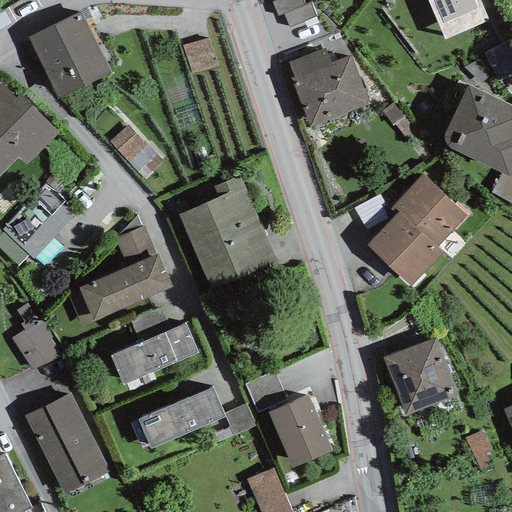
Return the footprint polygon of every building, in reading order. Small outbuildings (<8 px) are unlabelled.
[(303,0),(276,0),(272,2),(278,16),(283,14),(305,5),(303,0)] [(479,0),(427,0),(444,39),(488,21),(479,0)] [(310,2),(305,5),(283,14),(289,28),(316,16),(310,2)] [(81,11),(27,37),(57,99),(111,73),(81,11)] [(209,38),(182,46),(191,74),(218,66),(209,38)] [(511,38),(484,53),(499,81),(511,73),(511,38)] [(325,48),(288,62),(294,77),(290,78),(309,126),(369,104),(350,55),(331,63),(325,48)] [(16,98),(0,83),(0,175),(18,156),(28,165),(59,133),(19,94),(16,98)] [(511,106),(467,85),(444,134),(444,138),(445,143),(447,147),(451,149),(502,174),(508,177),(511,171),(511,169),(511,106)] [(417,129),(396,101),(382,111),(393,125),(395,123),(405,138),(417,129)] [(163,160),(127,124),(108,143),(144,179),(163,160)] [(511,171),(508,177),(502,174),(490,193),(511,204),(511,171)] [(467,216),(422,174),(389,208),(396,215),(399,211),(437,247),(467,216)] [(219,198),(178,215),(211,290),(276,262),(238,176),(214,187),(219,198)] [(69,243),(54,226),(70,213),(49,188),(11,219),(46,261),(69,243)] [(391,216),(379,194),(354,209),(366,230),(391,216)] [(442,252),(437,247),(399,211),(396,215),(366,245),(409,287),(442,252)] [(115,239),(126,267),(156,254),(144,226),(115,239)] [(172,288),(158,254),(156,254),(126,267),(67,293),(82,327),(172,288)] [(37,320),(27,304),(17,310),(24,322),(20,324),(23,329),(11,337),(33,371),(60,354),(50,339),(53,337),(41,318),(37,320)] [(140,343),(170,330),(161,308),(130,321),(140,343)] [(110,356),(122,385),(198,353),(185,324),(170,330),(140,343),(110,356)] [(436,338),(383,358),(405,417),(458,396),(436,338)] [(274,372),(244,384),(257,413),(286,400),(274,372)] [(224,414),(212,388),(138,419),(150,448),(225,417),(224,414)] [(70,393),(24,416),(63,495),(109,472),(70,393)] [(308,395),(267,413),(292,469),(333,451),(308,395)] [(511,404),(503,409),(511,431),(511,404)] [(246,405),(224,414),(225,417),(233,435),(255,426),(246,405)] [(481,431),(465,438),(480,471),(496,464),(481,431)] [(0,511),(24,511),(25,511),(32,508),(4,455),(0,457),(0,511)] [(291,511),(272,468),(246,480),(260,511),(291,511)]
